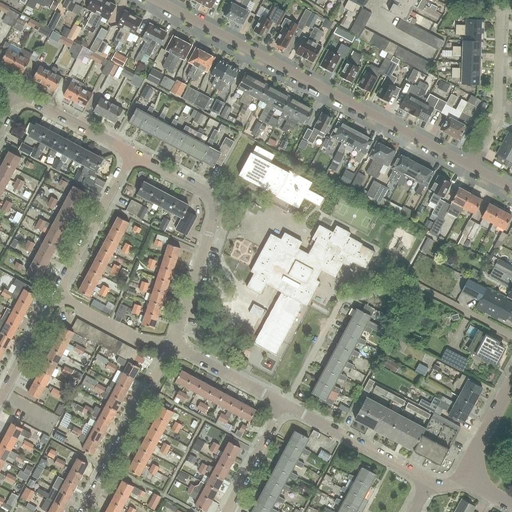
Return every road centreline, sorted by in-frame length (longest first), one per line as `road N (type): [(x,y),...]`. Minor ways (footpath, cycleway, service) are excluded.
road 1 (unclassified): [(472,169),(151,0)]
road 2 (residential): [(171,345),(212,205),(206,193),(131,153)]
road 3 (residential): [(83,511),(171,345)]
road 4 (unclassified): [(428,483),(284,405)]
road 5 (residential): [(54,297),(131,153)]
road 6 (unclassified): [(472,169),(495,121),(498,20)]
road 7 (unclassified): [(284,405),(171,345)]
road 8 (unclassified): [(171,345),(133,337),(54,297)]
road 9 (residential): [(131,153),(19,95)]
road 10 (residential): [(227,511),(284,405)]
